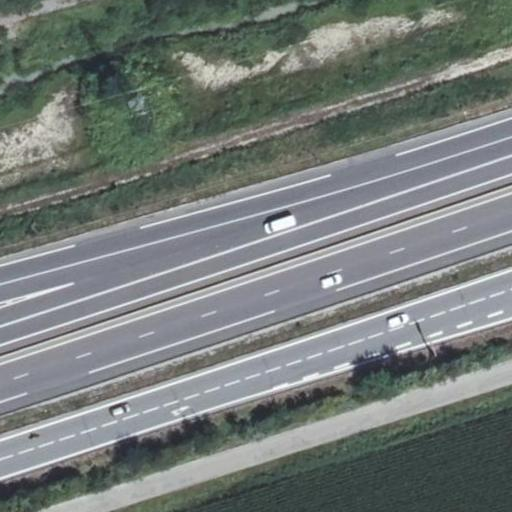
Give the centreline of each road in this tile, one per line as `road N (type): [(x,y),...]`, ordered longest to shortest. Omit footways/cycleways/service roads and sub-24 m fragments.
road 1 (motorway): [(0,386),(511,215)]
road 2 (trunk): [(0,462),(511,291)]
road 3 (unclassified): [(511,374),(77,511)]
road 4 (motorway): [(346,201),(0,321)]
road 5 (trunk): [(346,201),(0,291)]
road 6 (motorway): [(511,145),(346,201)]
